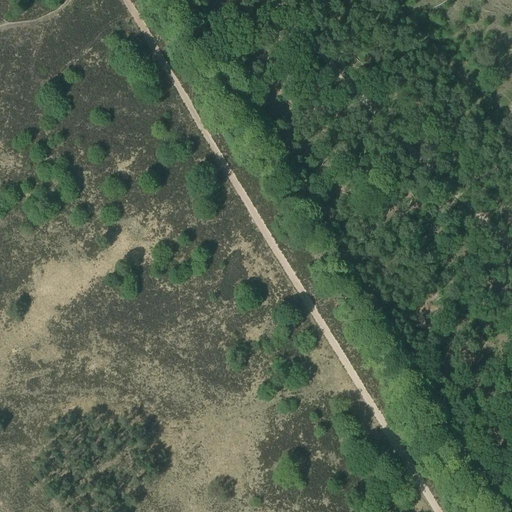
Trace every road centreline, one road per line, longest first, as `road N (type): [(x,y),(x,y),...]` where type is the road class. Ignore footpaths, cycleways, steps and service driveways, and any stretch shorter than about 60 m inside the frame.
road 1 (track): [(437,511),(124,0)]
road 2 (track): [(272,0),(408,149),(511,244)]
